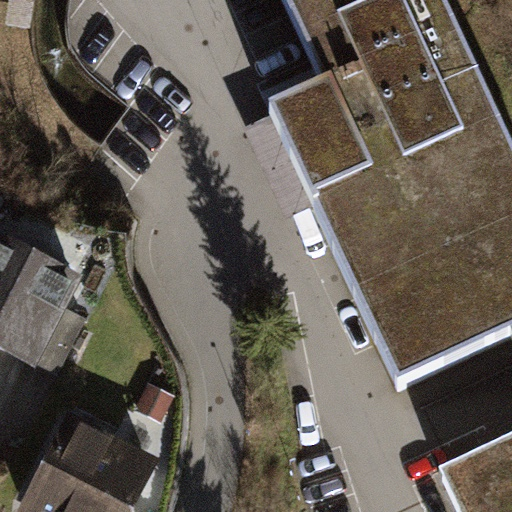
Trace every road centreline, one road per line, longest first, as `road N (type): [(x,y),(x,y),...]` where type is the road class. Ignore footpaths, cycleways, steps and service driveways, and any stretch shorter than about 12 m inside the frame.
road 1 (residential): [(213,511),(227,412),(196,267),(203,210),(225,152),(226,115),(219,77),(164,0)]
road 2 (unknown): [(196,267),(316,343),(398,511)]
